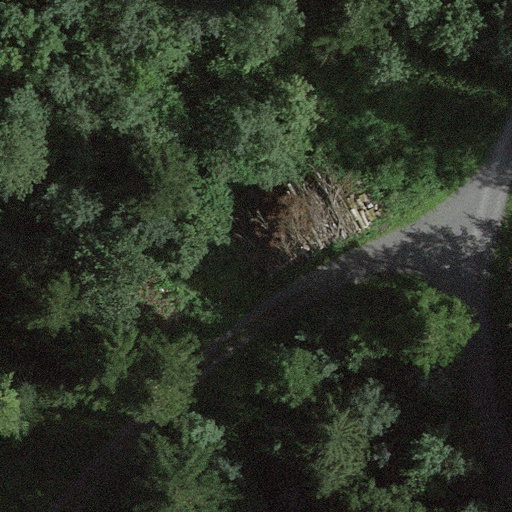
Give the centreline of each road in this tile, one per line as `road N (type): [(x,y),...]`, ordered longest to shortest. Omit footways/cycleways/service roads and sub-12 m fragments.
road 1 (track): [(482,186),(403,248),(289,290),(73,511)]
road 2 (track): [(511,477),(473,395),(463,313),(482,186),(511,110)]
